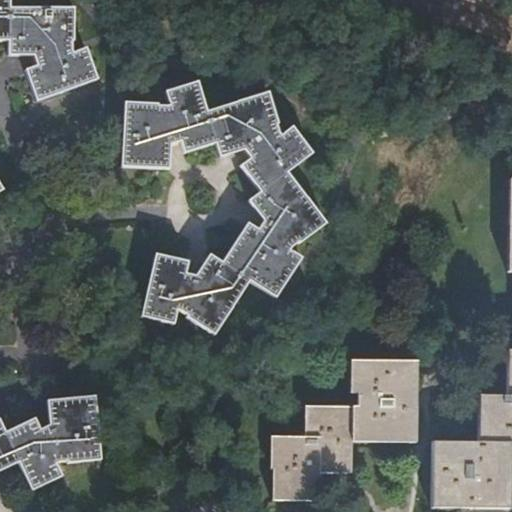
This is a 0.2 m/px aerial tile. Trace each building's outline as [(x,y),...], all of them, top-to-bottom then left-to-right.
[(0,0),(0,189),(1,189),(0,187),(0,41),(7,42),(7,56),(28,57),(31,65),(20,69),(30,101),(93,79),(79,48),(66,52),(64,41),(71,38),(67,7),(5,6),(4,0),(0,0)] [(177,312),(211,336),(247,282),(275,298),(298,260),(288,252),(295,242),(298,245),(323,225),(284,174),(308,155),(289,129),(277,138),(273,130),(276,128),(264,94),(203,113),(194,84),(164,94),(168,108),(156,109),(155,106),(121,105),(120,167),(168,170),(169,145),(177,142),(183,155),(213,146),(219,158),(241,152),(246,160),(239,168),(257,193),(248,203),(260,221),(254,230),(244,225),(219,264),(207,257),(194,277),(185,275),(187,264),(154,256),(140,319),(173,325),(177,312)] [(511,179),(500,180),(500,272),(511,272),(511,350),(502,351),(502,397),(473,398),(473,443),(427,442),(426,509),(505,509),(505,444),(511,444),(511,179)] [(342,362),(342,396),(352,397),(352,409),(299,409),(299,443),(264,443),(264,476),(269,476),(268,504),(315,505),(315,477),(347,477),(347,443),(409,444),(409,363),(342,362)] [(0,469),(15,463),(29,491),(59,478),(54,466),(54,464),(61,461),(67,464),(98,459),(91,398),(45,402),(46,426),(37,429),(31,419),(3,431),(0,426),(0,469)]
